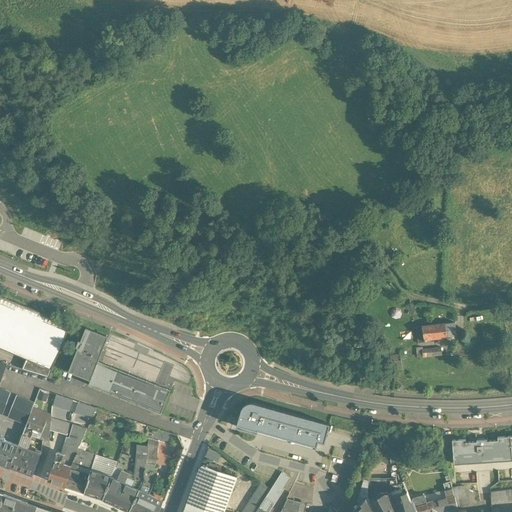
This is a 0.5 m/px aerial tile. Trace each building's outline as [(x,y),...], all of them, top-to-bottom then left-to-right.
[(37,311),(27,307),(26,306),(26,307),(17,303),(17,302),(16,302),(15,302),(6,298),(4,297),(4,298),(0,296),(0,348),(26,359),(21,369),(49,378),(52,370),(52,371),(53,369),(52,369),(70,326),(71,326),(71,325),(70,325),(60,321),(60,320),(59,320),(49,316),(48,315),(48,316),(39,312),(37,311)] [(412,298),(406,312),(412,314),(418,301),(412,298)] [(455,322),(422,326),(424,339),(457,335),(455,322)] [(422,326),(416,326),(418,341),(425,341),(424,339),(422,326)] [(171,390),(99,361),(108,337),(86,328),(80,341),(78,341),(76,348),(77,348),(68,372),(90,380),(88,385),(161,414),(171,390)] [(441,347),(423,349),(423,356),(442,354),(441,347)] [(0,389),(0,402),(6,405),(10,393),(0,389)] [(34,403),(16,396),(11,407),(30,415),(32,409),(34,403)] [(325,443),(330,424),(329,424),(255,402),(247,402),(243,406),(241,411),(237,427),(257,433),(258,432),(316,448),(318,442),(325,443)] [(30,415),(11,407),(7,417),(26,425),(30,415)] [(35,417),(30,415),(26,425),(25,426),(34,430),(42,433),(46,421),(35,417)] [(70,424),(51,419),(50,431),(67,435),(67,434),(68,434),(70,424)] [(66,437),(61,454),(64,455),(61,463),(71,466),(78,451),(87,429),(72,425),(68,438),(66,437)] [(34,430),(25,426),(22,436),(30,439),(34,430)] [(30,439),(22,436),(18,446),(26,449),(30,439)] [(453,464),(511,460),(510,436),(497,437),(497,441),(465,443),(465,439),(452,440),(453,464)] [(4,439),(0,437),(0,463),(10,467),(18,446),(4,441),(4,439)] [(158,442),(148,438),(147,447),(145,460),(145,464),(154,465),(155,465),(157,450),(158,442)] [(166,445),(158,442),(157,450),(166,451),(166,445)] [(147,447),(137,445),(137,459),(145,460),(147,447)] [(26,449),(18,446),(10,467),(32,476),(41,452),(36,450),(35,452),(26,449)] [(82,452),(78,451),(71,466),(71,468),(84,473),(90,474),(91,470),(91,471),(95,457),(82,452)] [(56,453),(48,481),(64,487),(71,468),(71,466),(61,463),(64,455),(61,454),(56,453)] [(137,459),(136,459),(134,476),(143,480),(145,464),(145,460),(137,459)] [(371,466),(358,463),(355,477),(368,480),(371,466)] [(154,465),(145,464),(143,480),(142,484),(140,490),(149,494),(152,488),(154,465)] [(200,468),(183,511),(223,511),(226,506),(226,505),(229,497),(230,496),(229,496),(232,488),(233,488),(233,487),(233,486),(236,478),(237,478),(237,477),(208,467),(208,466),(206,465),(206,466),(203,465),(200,468)] [(84,473),(71,468),(64,487),(78,491),(84,473)] [(91,471),(91,470),(90,474),(84,493),(90,495),(97,473),(91,471)] [(134,476),(121,471),(117,480),(111,477),(103,499),(130,511),(140,490),(142,484),(143,480),(134,476)] [(282,472),(274,484),(282,489),(289,478),(282,472)] [(90,474),(84,473),(78,491),(84,493),(90,474)] [(111,477),(97,473),(90,495),(103,499),(111,477)] [(355,477),(352,476),(346,500),(356,509),(352,511),(375,511),(367,497),(368,482),(368,480),(355,477)] [(396,511),(391,494),(390,479),(378,479),(378,482),(368,482),(367,497),(375,511),(396,511)] [(403,483),(398,484),(396,479),(390,479),(391,494),(396,511),(416,511),(414,508),(411,501),(403,483)] [(260,483),(242,511),(256,511),(266,497),(270,490),(260,483)] [(282,489),(274,484),(270,490),(266,497),(275,502),(283,490),(282,489)] [(444,485),(446,492),(452,490),(452,489),(450,484),(444,485)] [(457,508),(458,511),(466,511),(469,510),(464,488),(452,489),(452,490),(454,497),(457,508)] [(149,494),(140,490),(130,511),(131,511),(151,511),(153,506),(156,498),(149,494)] [(446,492),(448,499),(454,497),(452,490),(446,492)] [(511,490),(490,493),(491,505),(511,502),(511,490)] [(27,503),(3,494),(0,503),(0,511),(13,511),(15,504),(25,508),(27,503)] [(256,511),(268,511),(275,502),(266,497),(256,511)] [(424,497),(412,500),(411,501),(414,508),(427,504),(424,497)] [(427,504),(414,508),(416,511),(442,511),(450,510),(457,508),(454,497),(448,499),(427,504)] [(162,500),(156,498),(153,506),(151,511),(159,511),(161,507),(163,500),(162,500)] [(297,511),(300,503),(287,499),(281,511),(297,511)] [(54,511),(27,503),(25,508),(23,511),(54,511)] [(306,504),(300,503),(297,511),(305,511),(306,504)]
